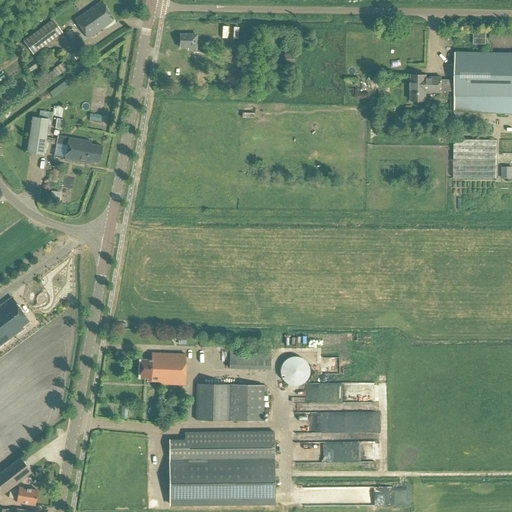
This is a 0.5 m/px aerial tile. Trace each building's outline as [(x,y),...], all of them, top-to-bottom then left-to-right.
[(111,16),(101,2),(75,20),(88,40),(112,23),(108,18),(111,16)] [(34,54),(62,34),(52,21),(23,42),(34,54)] [(485,32),(473,32),(473,44),(485,44),(485,32)] [(196,50),(196,35),(180,35),(179,47),(191,48),(191,49),(196,50)] [(76,61),(88,53),(84,47),(72,55),(76,61)] [(511,113),(511,54),(456,53),(455,80),(441,80),(441,78),(427,78),(427,77),(411,76),(410,101),(427,102),(427,93),(442,94),(442,92),(455,93),(454,112),(511,113)] [(171,60),(170,74),(181,74),(181,75),(187,76),(187,77),(198,78),(198,74),(205,74),(205,61),(171,60)] [(51,96),(68,86),(65,81),(48,91),(51,96)] [(44,155),(49,120),(52,121),(52,116),(61,117),(63,107),(54,106),(53,113),(40,111),(39,118),(33,117),(27,153),(44,155)] [(90,162),(99,163),(102,147),(91,145),(91,142),(69,139),(65,160),(89,164),(90,162)] [(494,178),(494,140),(458,140),(458,143),(450,143),(450,178),(494,178)] [(52,143),(52,156),(60,156),(60,143),(52,143)] [(511,179),(511,167),(501,167),(501,179),(511,179)] [(21,327),(29,322),(12,299),(0,307),(0,345),(23,329),(21,327)] [(229,351),(229,370),(270,370),(270,353),(241,352),(229,351)] [(151,361),(140,360),(139,378),(147,378),(147,381),(159,382),(159,384),(185,386),(186,356),(152,354),(151,361)] [(292,357),(289,358),(286,360),(283,362),(281,365),(280,368),(280,371),(280,374),(281,377),(282,379),(284,382),(287,384),(290,385),(293,386),(297,386),(300,385),(303,384),(305,382),(307,380),(308,377),(309,374),(309,371),(309,368),(307,364),(305,362),(303,359),(300,358),(298,357),(295,357),(292,357)] [(339,371),(338,358),(326,359),(327,372),(339,371)] [(196,384),(195,420),(263,422),(264,386),(196,384)] [(183,440),(169,440),(169,503),(273,503),(273,433),(183,433),(183,440)] [(349,449),(350,462),(377,461),(376,442),(345,443),(345,450),(349,449)] [(0,497),(11,489),(31,474),(20,459),(0,473),(0,497)] [(16,502),(35,506),(38,491),(19,488),(18,489),(14,488),(10,492),(8,498),(16,500),(16,502)]
